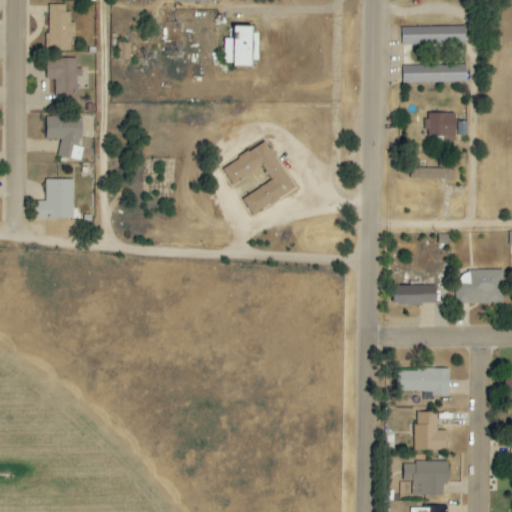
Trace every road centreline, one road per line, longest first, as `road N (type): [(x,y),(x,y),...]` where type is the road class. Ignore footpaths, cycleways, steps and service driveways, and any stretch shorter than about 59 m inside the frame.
road 1 (tertiary): [(373,511),(386,0)]
road 2 (residential): [(377,269),(0,242)]
road 3 (residential): [(19,243),(17,0)]
road 4 (residential): [(486,511),(488,338)]
road 5 (residential): [(511,338),(376,338)]
